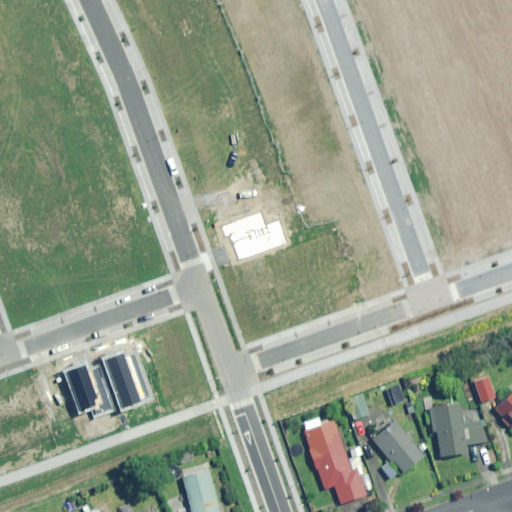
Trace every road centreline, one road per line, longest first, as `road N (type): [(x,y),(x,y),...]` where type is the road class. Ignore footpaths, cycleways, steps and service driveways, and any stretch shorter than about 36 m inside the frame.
road 1 (residential): [(323,0),(435,301)]
road 2 (residential): [(201,285),(93,0)]
road 3 (residential): [(231,373),(435,301)]
road 4 (residential): [(0,355),(201,285)]
road 5 (residential): [(280,511),(231,373)]
